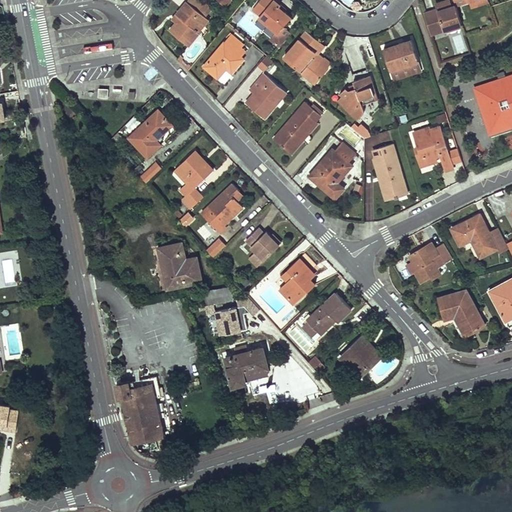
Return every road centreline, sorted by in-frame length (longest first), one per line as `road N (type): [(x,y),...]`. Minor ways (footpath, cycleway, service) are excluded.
road 1 (secondary): [(113,467),(32,72)]
road 2 (tertiary): [(439,388),(180,476),(137,483)]
road 3 (residential): [(149,54),(346,258)]
road 4 (unknown): [(49,95),(64,104),(86,177),(107,211),(122,222),(184,235),(204,258),(211,283)]
road 5 (residential): [(511,173),(346,258)]
road 6 (residential): [(346,258),(423,348),(439,388)]
